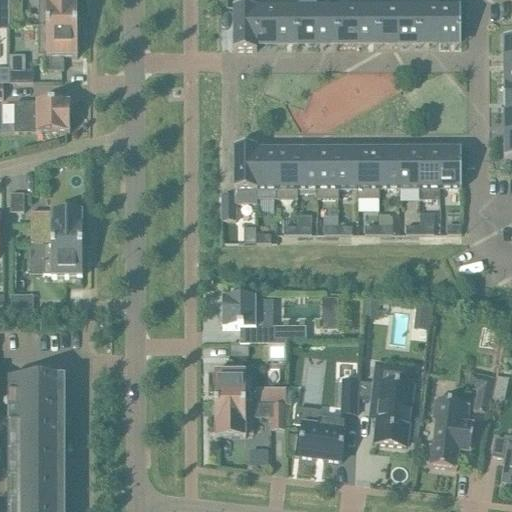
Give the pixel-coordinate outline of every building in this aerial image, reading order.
[(38,0),(38,27),(77,27),(77,0),(38,0)] [(255,0),(254,0),(255,9),(233,9),(233,53),(256,53),(256,10),(255,0)] [(275,0),(255,0),(256,10),(256,53),(257,53),(256,45),(276,45),(276,9),(275,0)] [(276,45),(296,45),(296,9),(296,0),(275,0),(276,9),(276,45)] [(296,45),(317,45),(317,9),(297,9),(297,0),(296,0),(296,9),(296,45)] [(337,45),(358,45),(357,0),(356,0),(357,9),(337,9),(337,45)] [(357,0),(358,45),(378,45),(377,0),(357,0)] [(377,0),(378,45),(398,44),(398,0),(397,0),(397,9),(379,9),(378,0),(377,0)] [(398,0),(398,44),(419,44),(418,0),(398,0)] [(418,0),(419,44),(439,44),(439,0),(418,0)] [(439,0),(439,44),(460,44),(460,0),(439,0)] [(9,2),(9,27),(22,27),(22,2),(9,2)] [(337,45),(337,9),(317,9),(317,45),(337,45)] [(47,74),(64,74),(64,60),(77,60),(77,27),(38,27),(39,57),(47,57),(47,61),(47,74)] [(511,64),(511,39),(503,39),(503,40),(504,40),(505,64),(511,64)] [(503,88),(511,87),(511,64),(505,64),(505,87),(503,87),(503,88)] [(0,70),(0,86),(9,86),(9,71),(0,70)] [(33,86),(33,73),(9,73),(9,86),(33,86)] [(511,87),(503,88),(504,112),(511,111),(511,87)] [(14,105),(15,136),(36,136),(70,135),(69,105),(36,105),(14,105)] [(256,149),(234,149),(234,193),(256,193),(256,157),(256,149)] [(378,157),(379,192),(399,192),(399,156),(378,157)] [(419,156),(399,156),(399,192),(419,192),(419,156)] [(419,203),(440,203),(440,192),(440,156),(419,156),(419,192),(419,203)] [(461,156),(440,156),(440,192),(461,192),(461,156)] [(276,157),(256,157),(256,193),(256,202),(277,202),(276,157)] [(277,202),(297,202),(297,193),(297,157),(276,157),(277,202)] [(317,192),(317,157),(297,157),(297,193),(317,192)] [(317,202),(338,202),(338,192),(338,157),(317,157),(317,192),(317,202)] [(358,192),(358,157),(338,157),(338,192),(358,192)] [(358,202),(379,202),(379,192),(378,157),(358,157),(358,192),(358,202)] [(11,197),(11,215),(25,215),(25,197),(11,197)] [(222,199),(222,223),(235,223),(236,199),(222,199)] [(82,247),(82,214),(51,214),(30,214),(30,248),(31,248),(43,247),(82,247)] [(338,230),(338,238),(352,238),(352,229),(338,230)] [(365,229),(365,238),(379,238),(379,229),(365,229)] [(379,229),(379,238),(393,238),(393,229),(379,229)] [(406,229),(406,238),(420,238),(420,229),(406,229)] [(420,229),(420,238),(434,238),(434,229),(420,229)] [(447,229),(447,238),(461,238),(461,229),(447,229)] [(283,230),(283,239),(297,238),(297,230),(283,230)] [(297,230),(297,238),(311,238),(311,230),(297,230)] [(324,230),(324,238),(338,238),(338,230),(324,230)] [(270,246),(270,238),(257,238),(257,246),(270,246)] [(82,247),(43,247),(43,278),(51,278),(51,281),(82,281),(82,247)] [(10,298),(10,314),(33,314),(33,298),(10,298)] [(256,300),(222,300),(222,331),(240,331),(240,347),(286,347),(286,343),(304,343),(306,343),(306,329),(291,329),(283,329),(264,329),(264,303),(256,303),(256,300)] [(364,301),(363,318),(378,319),(380,306),(380,302),(364,301)] [(416,308),(415,318),(431,320),(432,310),(416,308)] [(327,332),(338,332),(338,319),(326,319),(327,332)] [(257,366),(257,384),(276,385),(276,367),(257,366)] [(245,373),(214,374),(215,407),(253,407),(271,407),(286,407),(286,392),(253,392),(253,377),(245,377),(245,373)] [(8,381),(8,428),(11,428),(10,442),(16,442),(16,455),(10,455),(11,471),(16,471),(16,484),(10,484),(10,500),(16,500),(16,511),(64,511),(64,381),(8,381)] [(342,383),(341,416),(357,417),(358,384),(342,383)] [(405,450),(413,390),(400,388),(400,386),(395,385),(395,388),(382,386),(374,386),(371,414),(378,415),(375,447),(405,450)] [(478,391),(474,414),(487,417),(492,394),(478,391)] [(467,426),(469,407),(435,403),(433,425),(436,426),(434,450),(430,449),(428,469),(457,473),(459,454),(470,455),(474,426),(467,426)] [(253,407),(215,407),(215,440),(245,440),(245,437),(253,437),(253,421),(271,421),(271,407),(253,407)] [(286,407),(271,407),(271,421),(271,433),(286,433),(286,407)] [(344,433),(345,425),(320,422),(319,430),(302,428),(299,460),(341,465),(345,433),(344,433)] [(495,441),(492,460),(508,462),(504,486),(511,487),(510,491),(511,490),(511,436),(511,443),(495,441)]
